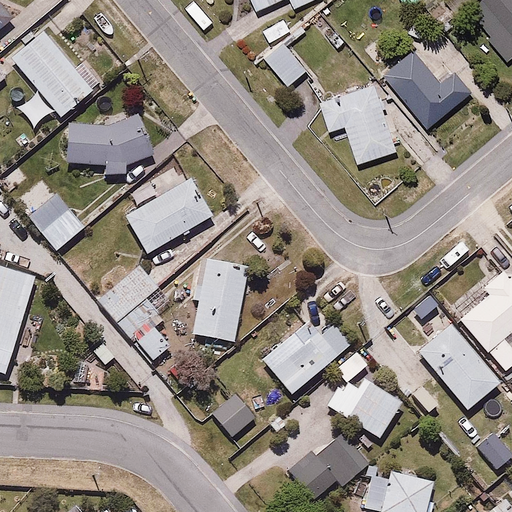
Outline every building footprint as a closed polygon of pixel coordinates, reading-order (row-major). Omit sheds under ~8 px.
[(511,0),(476,0),(469,6),(509,58),(511,55),(511,0)] [(0,29),(13,19),(0,2),(0,29)] [(45,28),(11,57),(60,115),(106,77),(88,56),(76,66),(45,28)] [(306,63),(284,36),(263,53),(286,80),(306,63)] [(419,44),(385,69),(427,126),(474,91),(452,60),(438,70),(419,44)] [(397,149),(374,77),(317,95),(327,127),(346,121),(359,161),(397,149)] [(112,119),(66,118),(65,160),(105,161),(104,172),(125,173),(125,160),(153,150),(139,110),(112,119)] [(146,252),(213,211),(189,172),(122,213),(146,252)] [(86,223),(57,189),(27,214),(56,249),(86,223)] [(511,257),(511,255),(480,282),(488,291),(459,316),(506,369),(511,363),(511,257)] [(0,372),(6,375),(38,272),(0,260),(0,372)] [(116,320),(158,284),(138,260),(96,296),(116,320)] [(247,267),(206,261),(195,340),(236,346),(247,267)] [(156,325),(178,307),(158,284),(116,320),(151,361),(171,343),(156,325)] [(293,392),(352,341),(319,303),(276,341),(287,354),(272,368),(293,392)] [(452,323),(420,349),(467,407),(500,381),(452,323)] [(370,364),(356,346),(331,365),(340,377),(325,401),(380,437),(405,398),(362,370),(370,364)] [(231,437),(257,417),(236,390),(211,410),(231,437)] [(511,453),(493,432),(475,447),(495,471),(511,456),(511,453)] [(425,511),(431,479),(371,468),(363,511),(425,511)] [(511,511),(511,490),(497,503),(504,511),(511,511)] [(119,511),(108,500),(94,511),(55,511),(54,511),(119,511)]
